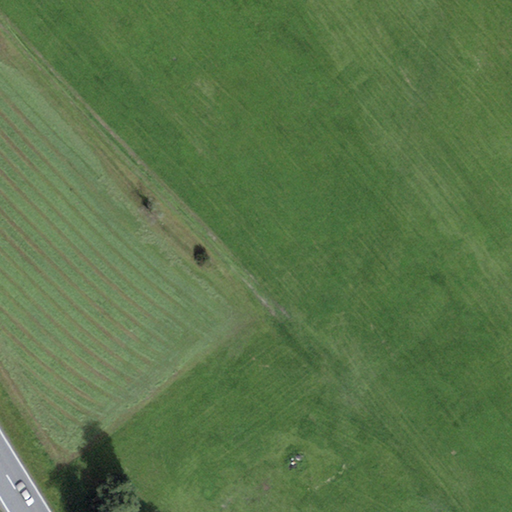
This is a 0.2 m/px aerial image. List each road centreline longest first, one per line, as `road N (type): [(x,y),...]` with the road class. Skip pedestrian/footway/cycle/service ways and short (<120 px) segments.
road 1 (track): [(0,22),(89,125),(260,294)]
road 2 (track): [(461,511),(357,385),(260,294)]
road 3 (track): [(279,427),(175,511)]
